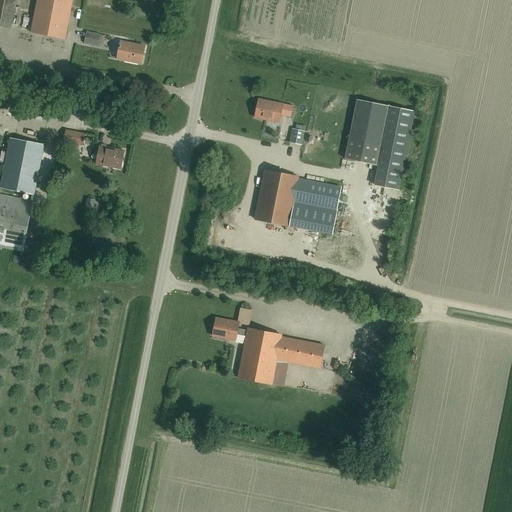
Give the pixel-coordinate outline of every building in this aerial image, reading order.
[(16,0),(0,0),(0,26),(11,29),(16,0)] [(37,0),(31,33),(64,39),(72,0),(37,0)] [(98,47),(100,35),(86,32),(84,44),(98,47)] [(141,64),(144,46),(120,42),(117,60),(141,64)] [(258,100),(255,118),(279,123),(282,105),(258,100)] [(387,106),(357,100),(345,160),(376,166),(387,106)] [(397,182),(410,111),(390,107),(376,183),(389,186),(390,181),(397,182)] [(289,143),(301,145),(304,131),(292,129),(289,143)] [(79,145),(82,133),(68,130),(66,142),(79,145)] [(34,195),(44,146),(10,139),(0,188),(34,195)] [(120,169),(124,151),(100,146),(96,164),(120,169)] [(336,211),(341,188),(298,179),(298,177),(264,171),(255,220),(288,226),(293,202),(336,211)] [(0,246),(13,249),(12,249),(22,251),(32,202),(22,200),(22,201),(0,196),(0,246)] [(332,235),(337,211),(336,211),(293,202),(288,226),(332,235)] [(350,251),(347,256),(356,260),(358,255),(350,251)] [(240,319),(252,321),(255,307),(243,305),(240,319)] [(247,331),(238,329),(239,323),(216,318),(212,336),(235,341),(236,335),(246,337),(247,331)] [(248,329),(247,331),(246,337),(238,378),(272,385),(276,360),(281,337),(281,335),(248,329)] [(281,337),(276,360),(320,368),(324,346),(281,337)]
